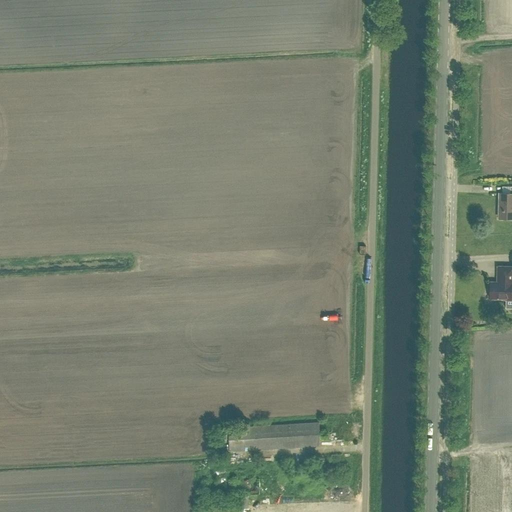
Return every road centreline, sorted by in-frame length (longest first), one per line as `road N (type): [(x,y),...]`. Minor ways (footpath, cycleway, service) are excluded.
road 1 (secondary): [(430,511),(444,0)]
road 2 (unclassified): [(364,511),(377,0)]
